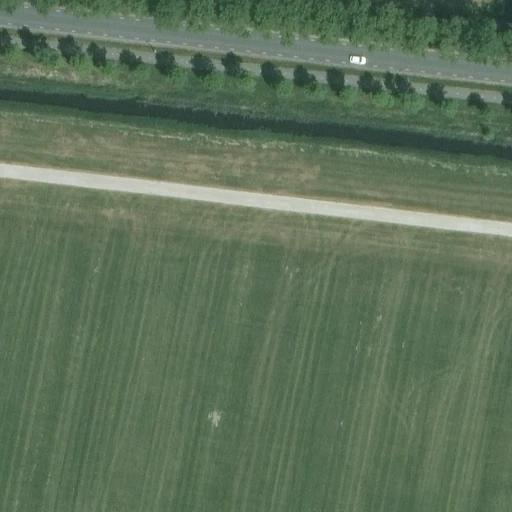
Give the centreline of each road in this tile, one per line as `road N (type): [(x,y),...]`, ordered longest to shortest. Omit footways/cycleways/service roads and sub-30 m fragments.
road 1 (secondary): [(511,74),(0,15)]
road 2 (track): [(511,231),(0,173)]
